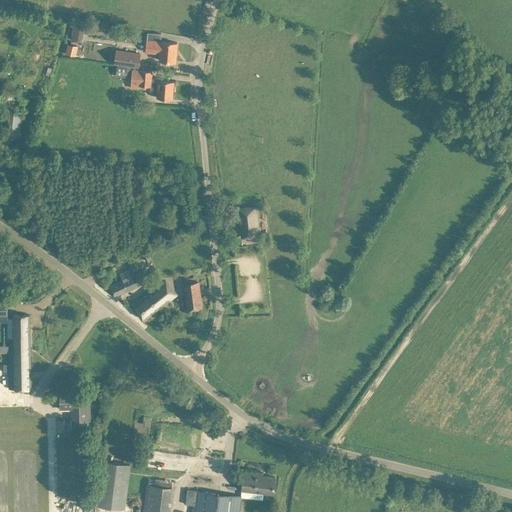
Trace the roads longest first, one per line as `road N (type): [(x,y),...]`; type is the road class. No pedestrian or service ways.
road 1 (unclassified): [(193,374),(218,303),(198,89),(215,0)]
road 2 (unclassified): [(511,493),(318,447),(246,413),(193,374)]
road 3 (unclassified): [(193,374),(0,229)]
